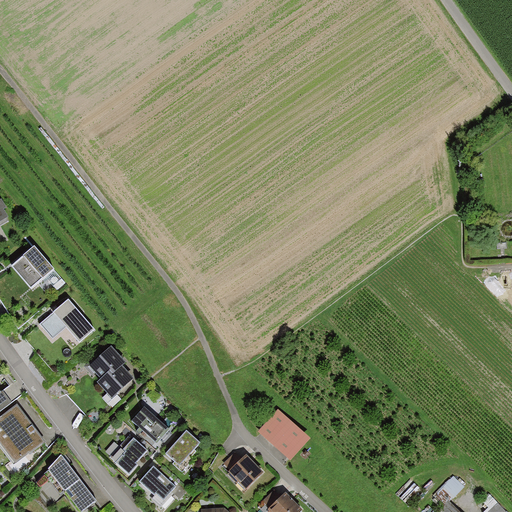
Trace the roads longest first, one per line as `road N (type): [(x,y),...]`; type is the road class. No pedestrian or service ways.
road 1 (residential): [(0,67),(185,305),(240,433),(325,511)]
road 2 (residential): [(131,511),(0,338)]
